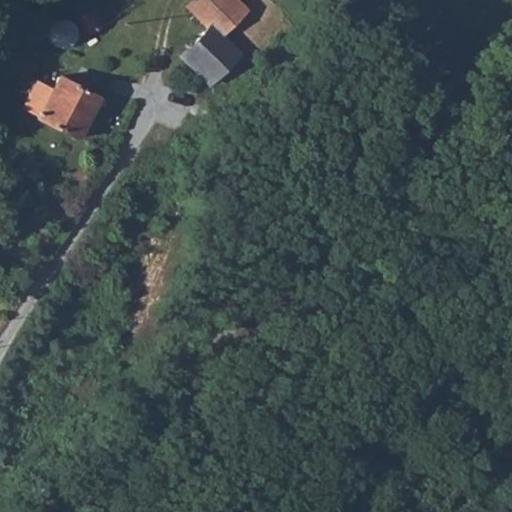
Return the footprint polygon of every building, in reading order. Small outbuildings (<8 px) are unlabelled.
[(95,0),(120,29),(139,13),(127,0),(95,0)] [(231,21),(211,0),(199,0),(176,21),(197,45),(172,67),(194,91),(236,53),(218,33),(231,21)] [(99,35),(89,16),(73,22),(82,42),(99,35)] [(30,41),(22,52),(34,57),(40,46),(30,41)] [(94,111),(52,91),(45,105),(30,98),(17,123),(75,151),(94,111)]
